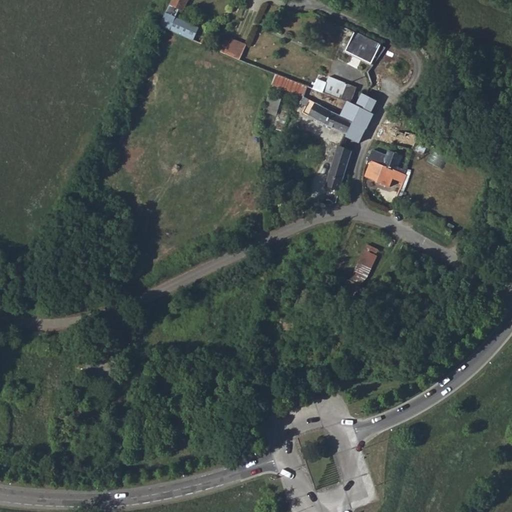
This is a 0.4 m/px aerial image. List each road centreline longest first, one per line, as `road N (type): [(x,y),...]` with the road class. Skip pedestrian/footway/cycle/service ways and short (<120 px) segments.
road 1 (unclassified): [(357,214),(314,220),(90,317),(0,314)]
road 2 (residential): [(357,214),(360,151),(415,69),(400,48),(307,1)]
road 3 (tertiary): [(0,493),(158,493),(284,457)]
road 4 (tertiary): [(345,436),(444,387),(511,318)]
road 5 (residential): [(511,292),(357,214)]
